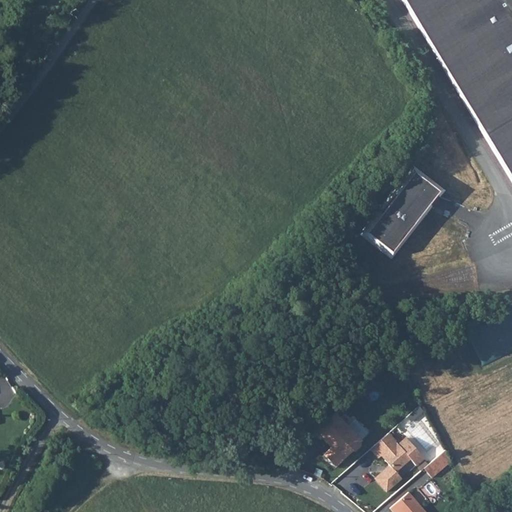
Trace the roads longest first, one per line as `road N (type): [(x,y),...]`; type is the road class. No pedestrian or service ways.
road 1 (residential): [(345,511),(275,476),(138,461),(58,413)]
road 2 (track): [(0,118),(93,0)]
